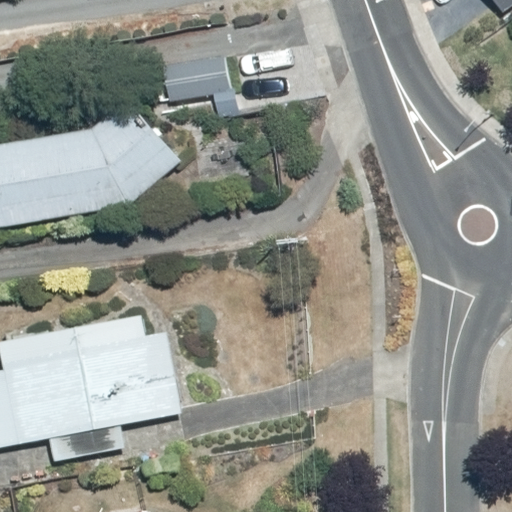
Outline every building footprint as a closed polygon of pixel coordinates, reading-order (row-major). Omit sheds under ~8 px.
[(511,0),(500,0),(509,13),(511,10),(511,0)] [(225,50),(165,59),(171,102),(217,96),(219,116),(246,112),(242,83),(230,85),(225,50)] [(98,120),(0,143),(0,226),(116,212),(177,152),(129,98),(117,105),(105,94),(89,104),(98,120)] [(0,130),(13,130),(12,95),(0,95),(0,130)] [(149,310),(0,328),(0,340),(3,369),(0,369),(0,449),(52,444),(53,458),(129,452),(126,423),(181,418),(173,331),(151,333),(149,310)]
